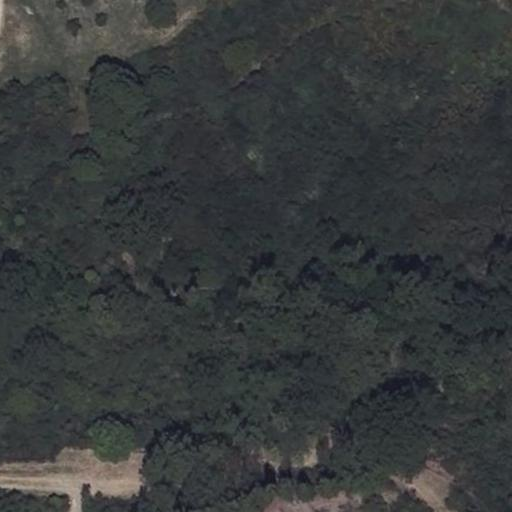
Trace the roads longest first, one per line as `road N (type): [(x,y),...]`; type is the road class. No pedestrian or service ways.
road 1 (track): [(0,480),(210,484),(315,461),(387,469),(443,511)]
road 2 (track): [(0,46),(58,63),(122,56),(203,13),(212,0)]
